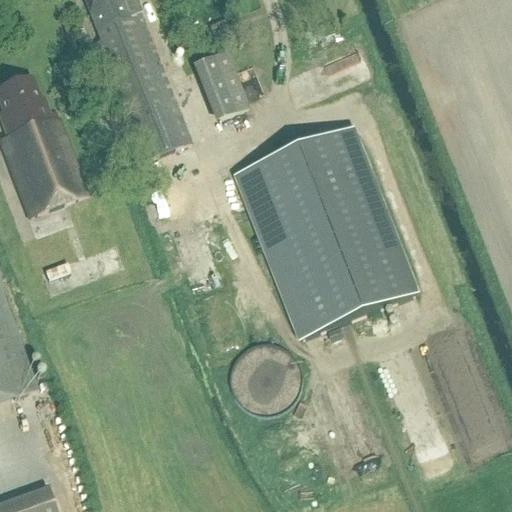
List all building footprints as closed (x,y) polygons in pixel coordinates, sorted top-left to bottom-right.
[(123,125),(141,170),(191,150),(172,105),(132,2),(129,4),(127,0),(81,0),(99,45),(92,47),(123,125)] [(0,144),(0,149),(27,222),(84,201),(53,117),(46,120),(40,104),(36,105),(28,83),(0,93),(0,113),(2,118),(0,118),(0,127),(6,143),(0,144)] [(352,139),(241,181),(305,345),(416,302),(352,139)] [(0,409),(33,397),(0,302),(0,409)] [(230,384),(230,388),(231,391),(231,395),(232,398),(234,402),(235,405),(237,407),(239,410),(242,413),(245,415),(248,418),(252,419),(256,421),(260,422),(264,422),(268,422),(273,422),(277,421),(280,420),(282,419),(284,418),(287,416),(290,414),(293,411),(295,408),(297,405),(299,402),(301,398),(302,394),(302,390),(303,385),(302,381),(302,378),(301,377),(300,373),(299,370),(297,366),(294,363),(292,361),(289,358),(287,356),(284,354),(280,353),(277,352),(273,351),(271,351),(270,350),(266,350),(262,350),(259,351),(255,352),(252,353),(249,355),(246,357),(243,359),(241,361),(238,364),(236,367),(234,370),(233,373),(232,376),(231,379),(231,380),(230,384)] [(55,511),(49,494),(0,511),(55,511)]
